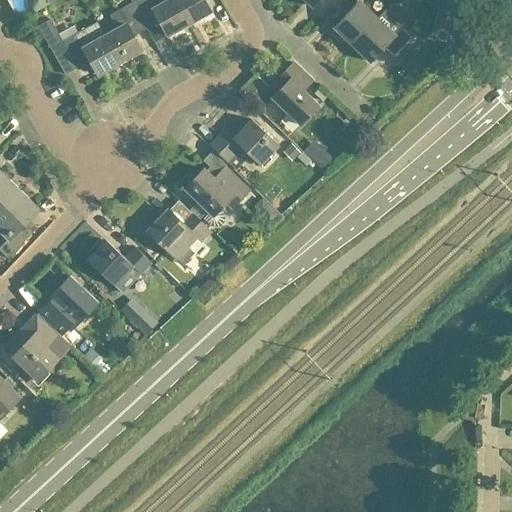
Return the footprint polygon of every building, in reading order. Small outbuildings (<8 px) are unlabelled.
[(189,27),(174,1),(162,7),(157,0),(141,0),(131,6),(144,29),(157,21),(167,39),(189,27)] [(173,0),(174,1),(189,27),(210,15),(202,1),(203,0),(173,0)] [(300,0),(312,11),(321,0),(331,0),(335,3),(337,0),(300,0)] [(334,32),(351,48),(377,22),(359,5),(364,0),(348,0),(340,8),(349,17),(334,32)] [(146,33),(144,29),(131,6),(110,18),(119,32),(106,39),(105,40),(120,66),(141,54),(133,40),(146,33)] [(387,11),(377,22),(351,48),(369,65),(384,50),(394,60),(412,42),(394,24),(397,21),(387,11)] [(52,22),(39,29),(52,51),(62,46),(76,72),(89,64),(97,79),(120,66),(105,40),(106,39),(98,25),(78,36),(64,44),(59,35),(52,22)] [(431,42),(446,46),(450,29),(435,26),(431,42)] [(300,128),(318,109),(302,93),(311,83),(293,65),(276,83),(282,88),(271,100),(300,128)] [(260,167),(279,148),(252,122),(233,142),(224,133),(210,148),(227,165),(241,150),(260,167)] [(204,221),(210,227),(214,229),(219,229),(222,227),(224,223),(225,219),(223,215),(220,213),(227,205),(233,211),(250,193),(225,169),(214,181),(204,171),(184,191),(209,215),(204,221)] [(0,212),(19,193),(0,174),(0,212)] [(19,193),(0,212),(0,232),(9,241),(0,250),(0,253),(8,261),(32,235),(24,227),(38,212),(19,193)] [(279,216),(271,209),(267,214),(267,219),(272,223),(279,216)] [(193,255),(187,249),(196,240),(200,244),(210,234),(193,217),(184,227),(169,212),(148,234),(182,267),(193,255)] [(88,262),(121,293),(139,275),(141,277),(152,265),(135,249),(125,261),(106,243),(104,245),(99,243),(86,256),(89,261),(88,262)] [(44,307),(37,315),(59,337),(60,336),(71,347),(79,338),(72,332),(99,304),(72,278),(44,307)] [(18,287),(34,307),(42,301),(27,280),(18,287)] [(48,350),(59,337),(37,315),(6,347),(16,355),(13,358),(39,382),(59,361),(48,350)] [(0,419),(20,399),(0,380),(0,419)]
